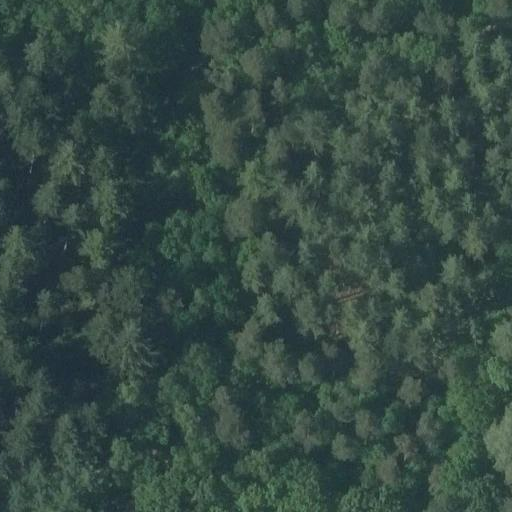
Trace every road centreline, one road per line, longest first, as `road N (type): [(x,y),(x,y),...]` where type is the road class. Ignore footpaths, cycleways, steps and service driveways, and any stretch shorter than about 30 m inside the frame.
road 1 (track): [(511,316),(499,315),(490,489),(132,483)]
road 2 (track): [(128,511),(208,0)]
